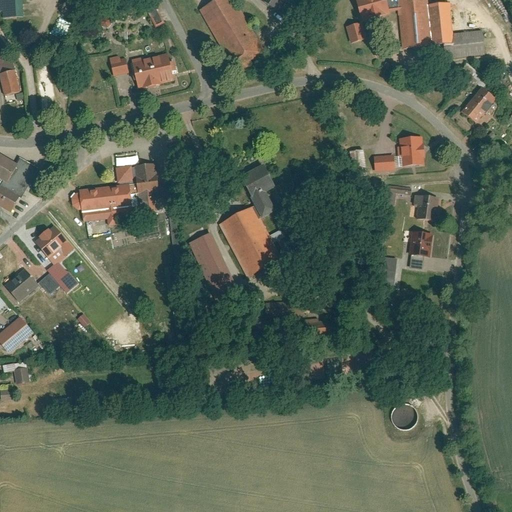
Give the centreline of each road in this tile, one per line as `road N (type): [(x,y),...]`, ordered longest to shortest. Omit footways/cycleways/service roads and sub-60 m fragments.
road 1 (residential): [(477,511),(448,370),(464,224)]
road 2 (residential): [(460,150),(411,100),(366,83),(317,80),(216,100)]
road 3 (residential): [(216,100),(75,134)]
road 4 (residential): [(0,244),(68,177),(75,134)]
